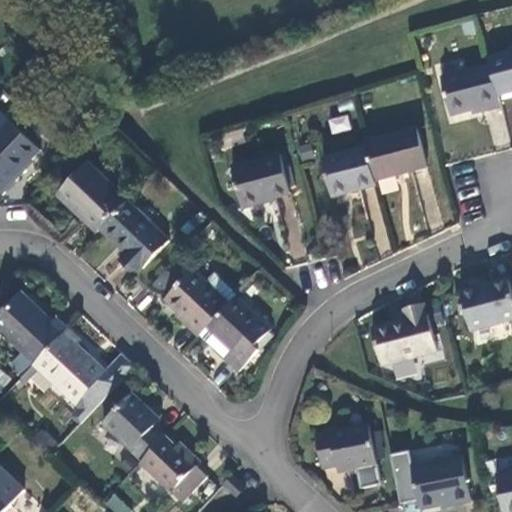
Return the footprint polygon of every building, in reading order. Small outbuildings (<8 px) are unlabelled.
[(511,51),(489,58),(490,66),(499,97),(511,93),(511,51)] [(485,111),(502,106),(499,97),(490,66),(442,78),(452,116),(484,107),(485,111)] [(0,131),(10,121),(0,112),(0,131)] [(348,115),(328,118),(330,133),(350,130),(348,115)] [(16,176),(41,150),(10,121),(0,131),(0,192),(3,195),(19,178),(16,176)] [(368,148),(376,182),(429,168),(418,129),(366,143),(368,148)] [(334,197),(377,186),(376,182),(368,148),(324,160),(334,197)] [(292,194),(281,155),(233,168),(244,208),(265,203),(264,201),(292,194)] [(58,196),(98,234),(102,230),(128,202),(129,202),(89,164),(58,196)] [(128,202),(102,230),(128,255),(120,262),(135,277),(143,269),(170,242),(128,202)] [(189,325),(201,336),(208,328),(237,298),(239,296),(216,274),(207,283),(194,271),(166,300),(191,323),(189,325)] [(511,320),(511,286),(510,280),(462,292),(465,304),(461,305),(463,312),(467,311),(472,331),(511,320)] [(25,376),(35,366),(69,330),(57,320),(54,323),(23,294),(0,317),(0,329),(25,354),(14,365),(25,376)] [(237,298),(208,328),(234,352),(227,360),(240,372),(260,351),(257,347),(270,332),(272,331),(237,298)] [(428,315),(424,305),(405,309),(408,320),(373,329),(383,366),(438,352),(429,315),(428,315)] [(234,352),(208,328),(201,336),(227,360),(234,352)] [(81,343),(69,330),(35,366),(78,406),(108,374),(78,346),(81,343)] [(274,336),(270,332),(257,347),(260,351),(274,336)] [(144,461),(167,437),(156,426),(143,415),(148,409),(133,395),(105,424),(144,461)] [(161,421),(148,409),(143,415),(156,426),(161,421)] [(382,485),(378,465),(370,424),(317,436),(323,468),(338,465),(356,461),(358,469),(362,489),(382,485)] [(34,442),(51,458),(61,447),(44,431),(34,442)] [(178,447),(167,437),(144,461),(142,464),(184,504),(209,477),(198,466),(178,447)] [(178,447),(198,466),(202,462),(182,443),(178,447)] [(455,504),(472,500),(463,458),(413,468),(421,508),(455,501),(455,504)] [(356,461),(338,465),(340,473),(358,469),(356,461)] [(0,466),(0,511),(6,511),(11,507),(26,491),(0,466)] [(511,511),(511,473),(498,477),(505,511),(511,511)] [(247,488),(233,476),(225,485),(238,497),(247,488)] [(26,491),(11,507),(16,511),(47,511),(48,511),(26,491)] [(113,493),(104,503),(114,511),(129,511),(131,510),(113,493)]
